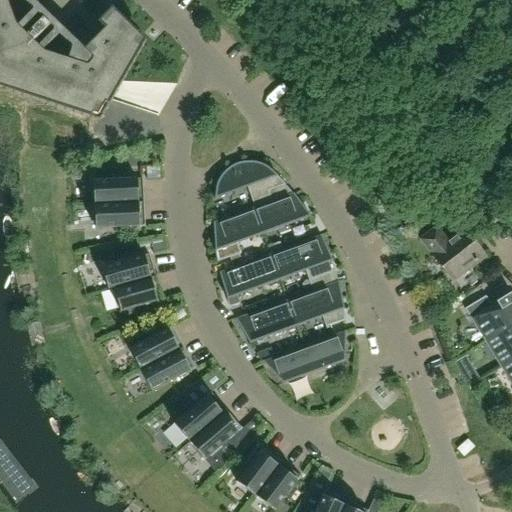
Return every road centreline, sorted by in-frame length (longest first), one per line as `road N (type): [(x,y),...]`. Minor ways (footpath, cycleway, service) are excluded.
road 1 (residential): [(211,62),(178,109),(175,199),(191,281),(219,344),(247,383),(315,444),(407,489),(453,482)]
road 2 (residential): [(211,62),(310,180),(375,280),(453,482)]
road 3 (residential): [(511,89),(389,0)]
